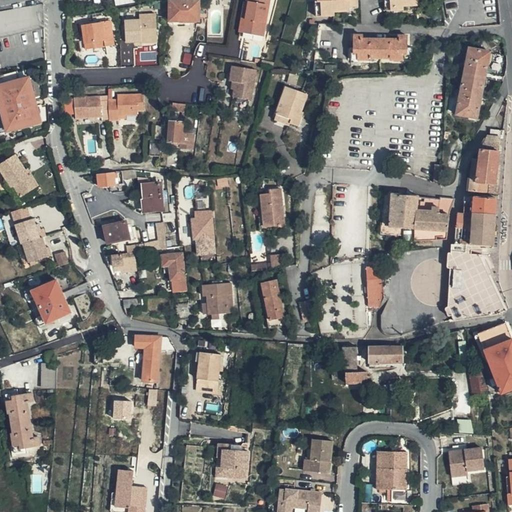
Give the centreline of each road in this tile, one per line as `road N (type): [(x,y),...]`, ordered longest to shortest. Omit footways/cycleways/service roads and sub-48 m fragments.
road 1 (residential): [(511,81),(462,164),(459,188),(321,174),(305,190),(301,279)]
road 2 (residential): [(56,0),(62,154),(123,321)]
road 3 (residential): [(167,511),(179,337),(123,321)]
road 4 (residential): [(345,511),(350,444),(376,427),(412,430),(429,444),(431,511)]
road 5 (residential): [(123,321),(0,365)]
